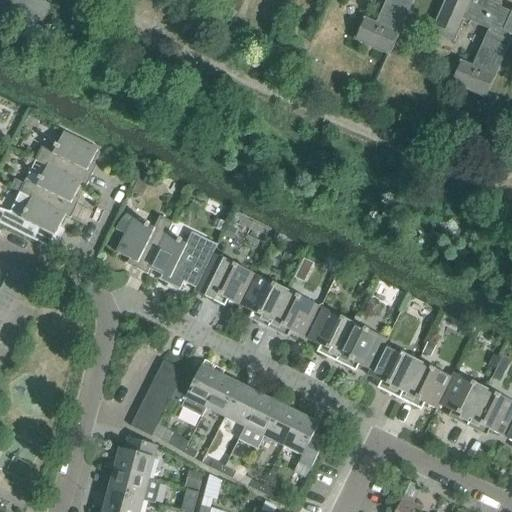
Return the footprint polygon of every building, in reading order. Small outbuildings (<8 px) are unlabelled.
[(50,7),(32,0),(0,0),(0,19),(4,21),(6,16),(40,30),(50,7)] [(351,0),(360,4),(361,0),(389,0),(378,26),(365,21),(354,44),(389,59),(415,0),(447,0),(432,36),(454,45),(465,21),(490,32),(474,68),(462,63),(451,86),(486,102),(511,43),(511,13),(502,9),(503,7),(491,2),(492,0),(351,0)] [(82,184),(87,187),(93,174),(88,171),(98,151),(64,134),(54,154),(42,148),(36,161),(47,167),(48,167),(82,184)] [(72,203),(82,184),(48,167),(47,167),(36,161),(24,184),(16,180),(12,190),(19,193),(31,199),(32,199),(66,216),(71,219),(77,206),(72,203)] [(149,182),(139,178),(133,193),(143,197),(149,182)] [(66,216),(32,199),(31,199),(19,193),(10,213),(0,209),(0,223),(55,251),(61,238),(56,236),(66,216)] [(150,270),(167,235),(167,236),(173,224),(160,217),(154,229),(134,219),(127,216),(122,222),(117,230),(126,235),(117,253),(137,263),(135,269),(148,275),(150,270)] [(236,231),(228,227),(223,237),(231,242),(236,231)] [(150,270),(170,279),(167,285),(180,291),(205,240),(192,233),(187,245),(167,236),(167,235),(150,270)] [(228,301),(240,307),(256,275),(213,254),(194,292),(225,308),(228,301)] [(305,260),(300,269),(309,274),(313,265),(305,260)] [(300,270),(294,281),(300,284),(306,273),(300,270)] [(256,275),(240,307),(252,313),(249,319),(269,329),(287,291),(256,275)] [(287,291),(269,329),(288,339),(291,332),(304,338),(319,307),(287,291)] [(317,353),(337,363),(356,325),(324,309),(308,341),(321,347),(317,353)] [(387,340),(356,325),(337,363),(356,372),(359,366),(371,372),(385,345),(385,344),(387,340)] [(436,348),(428,344),(422,355),(430,359),(436,348)] [(385,345),(369,377),(381,383),(378,389),(398,399),(416,361),(385,345)] [(489,368),(496,371),(501,360),(494,357),(489,368)] [(501,360),(496,371),(492,379),(500,383),(511,361),(503,357),(501,360)] [(180,383),(186,372),(164,362),(158,373),(180,383)] [(421,363),(402,401),(422,411),(425,404),(437,410),(440,406),(453,379),(452,379),(421,363)] [(175,393),(206,409),(222,377),(202,367),(199,374),(188,368),(186,372),(180,383),(175,393)] [(153,384),(174,394),(175,393),(180,383),(158,373),(153,384)] [(486,390),(455,374),(452,379),(453,379),(440,406),(452,412),(448,418),(468,428),(486,390)] [(242,386),(222,377),(206,409),(226,418),(242,386)] [(148,395),(169,405),(174,394),(153,384),(148,395)] [(226,418),(245,428),(261,396),(242,386),(226,418)] [(511,418),(511,402),(486,390),(468,428),(487,437),(490,431),(503,437),(511,418)] [(142,405),(164,416),(169,405),(148,395),(142,405)] [(258,450),(264,437),(280,405),(261,396),(245,428),(239,440),(258,450)] [(142,405),(137,416),(158,427),(164,416),(142,405)] [(280,405),(264,437),(284,447),(300,415),(280,405)] [(284,447),(304,457),(300,463),(312,469),(325,441),(314,436),(320,425),(300,415),(284,447)] [(131,427),(153,438),(158,427),(137,416),(131,427)] [(167,444),(183,454),(189,443),(174,434),(167,444)] [(125,451),(120,450),(115,471),(149,480),(158,447),(128,439),(125,451)] [(198,453),(187,447),(183,454),(194,460),(198,453)] [(210,469),(221,475),(225,468),(214,462),(210,469)] [(236,473),(225,468),(221,475),(232,480),(236,473)] [(200,489),(204,473),(190,469),(186,485),(200,489)] [(161,483),(149,480),(115,471),(109,492),(144,501),(156,504),(161,483)] [(249,488),(260,494),(264,487),(253,481),(249,488)] [(275,492),(264,487),(260,494),(271,499),(275,492)] [(194,511),(199,493),(188,490),(183,511),(184,511),(194,511)] [(109,492),(103,511),(140,511),(144,501),(109,492)] [(422,511),(424,510),(403,500),(396,511),(422,511)]
